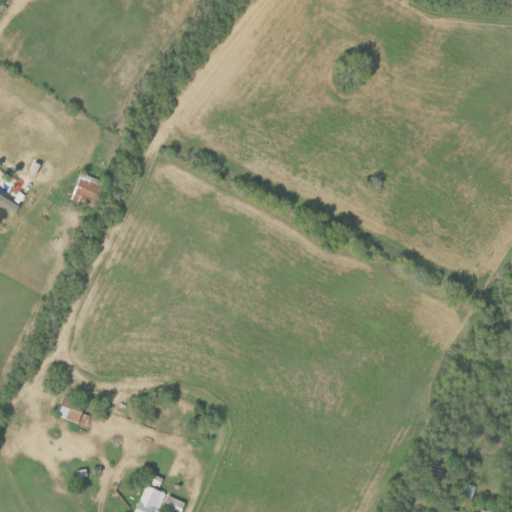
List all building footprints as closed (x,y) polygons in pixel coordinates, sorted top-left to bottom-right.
[(76,196),(99,201),(104,179),(81,174),(76,196)] [(0,203),(15,213),(20,204),(0,192),(0,203)] [(88,426),(93,415),(80,410),(83,402),(67,396),(59,415),(88,426)] [(472,501),(477,487),(462,482),(458,496),(472,501)] [(136,511),(161,511),(169,494),(147,485),(136,511)] [(183,511),(187,501),(169,497),(165,511),(169,511),(183,511)]
